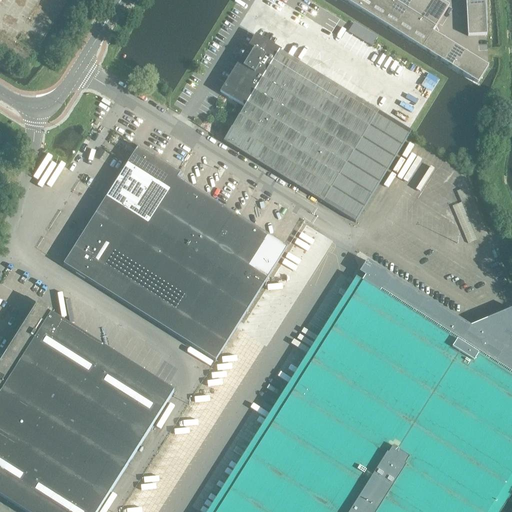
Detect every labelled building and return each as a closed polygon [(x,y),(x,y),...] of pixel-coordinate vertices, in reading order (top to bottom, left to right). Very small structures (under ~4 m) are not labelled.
[(377,0),(358,0),(354,6),(368,15),(377,0)] [(395,0),(377,0),(368,15),(381,23),(395,0)] [(414,0),(395,0),(381,23),(395,32),(414,0)] [(433,0),(414,0),(395,32),(409,40),(433,0)] [(433,32),(449,7),(438,0),(433,0),(409,40),(422,49),(433,32)] [(485,7),(466,8),(467,21),(486,20),(485,7)] [(486,20),(467,21),(468,36),(487,35),(486,20)] [(433,32),(422,49),(433,56),(444,39),(433,32)] [(412,132),(295,61),(282,53),(282,51),(256,35),(220,93),(245,108),(224,142),(356,223),(412,132)] [(444,39),(433,56),(445,63),(455,46),(444,39)] [(455,46),(445,63),(456,70),(466,53),(455,46)] [(478,60),(466,53),(456,70),(467,77),(478,60)] [(488,67),(478,60),(467,77),(478,84),(488,67)] [(432,91),(439,78),(429,72),(421,85),(432,91)] [(410,140),(397,164),(407,170),(420,146),(410,140)] [(128,165),(169,191),(177,179),(178,179),(181,174),(139,147),(128,165)] [(117,182),(159,208),(169,191),(128,165),(117,182)] [(163,234),(193,188),(178,179),(177,179),(169,191),(159,208),(148,225),(163,234)] [(148,225),(159,208),(117,182),(107,198),(148,225)] [(179,244),(208,198),(193,188),(163,234),(179,244)] [(148,225),(107,198),(64,266),(216,362),(258,295),(241,284),(224,273),(209,263),(194,254),(179,244),(163,234),(148,225)] [(194,254),(223,208),(208,198),(179,244),(194,254)] [(453,205),(468,243),(482,237),(475,218),(465,222),(458,203),(453,205)] [(209,263),(238,217),(223,208),(194,254),(209,263)] [(253,227),(238,217),(209,263),(224,273),(253,227)] [(241,284),(270,237),(253,227),(224,273),(241,284)] [(241,284),(258,295),(288,248),(270,237),(241,284)] [(500,511),(511,494),(511,309),(471,327),(367,262),(360,274),(365,277),(362,282),(356,278),(208,511),(500,511)] [(0,365),(0,497),(23,511),(98,511),(174,393),(47,312),(49,310),(39,303),(38,306),(0,365)]
